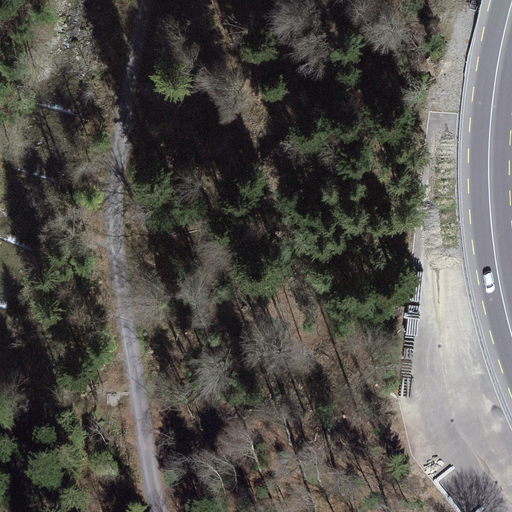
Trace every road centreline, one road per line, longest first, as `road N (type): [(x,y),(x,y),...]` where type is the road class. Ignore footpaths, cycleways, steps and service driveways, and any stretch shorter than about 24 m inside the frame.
road 1 (track): [(160,511),(111,234),(145,0)]
road 2 (secondary): [(511,348),(494,309),(473,211),(480,106),(505,0)]
